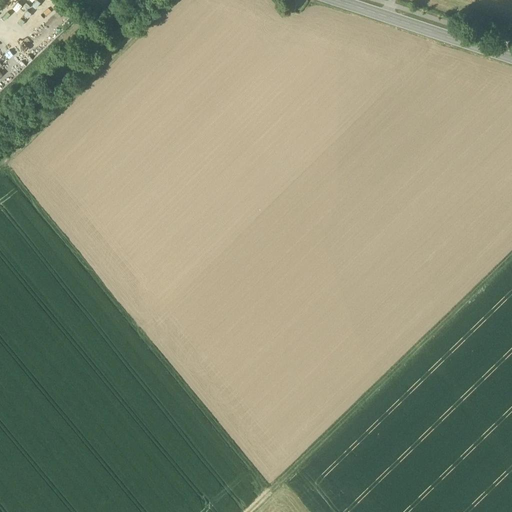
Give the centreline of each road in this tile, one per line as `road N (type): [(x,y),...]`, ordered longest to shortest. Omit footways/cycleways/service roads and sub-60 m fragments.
road 1 (track): [(3,165),(268,492)]
road 2 (track): [(511,254),(246,511)]
road 3 (track): [(3,165),(171,0)]
road 4 (tertiary): [(511,58),(335,0)]
